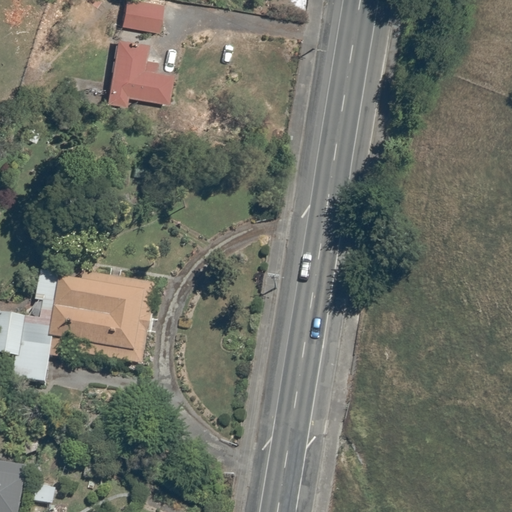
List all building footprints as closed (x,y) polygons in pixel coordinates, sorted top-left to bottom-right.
[(121,29),(160,35),(165,7),(125,1),(121,29)] [(130,101),(170,107),(174,79),(159,76),(160,65),(147,63),(150,46),(119,41),(109,107),(129,110),(130,101)] [(50,383),(54,351),(148,365),(160,284),(42,268),(35,316),(1,311),(0,315),(0,352),(20,355),(17,378),(50,383)] [(23,511),(32,462),(0,456),(0,511),(23,511)] [(54,504),(57,487),(36,484),(33,500),(54,504)]
